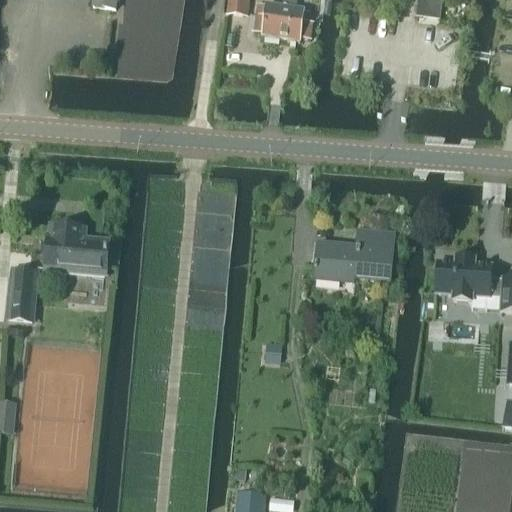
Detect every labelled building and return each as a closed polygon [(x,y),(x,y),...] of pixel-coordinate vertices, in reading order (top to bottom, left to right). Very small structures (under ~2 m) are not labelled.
[(93,0),(93,11),(115,13),(116,0),(93,0)] [(230,0),(228,17),(246,18),(248,0),(230,0)] [(257,9),(253,36),(262,37),(262,42),(298,47),(299,43),(310,44),(312,29),(306,28),(308,19),(303,19),(303,15),(295,13),(297,2),(284,0),(282,0),(281,11),(267,9),(266,11),(257,9)] [(439,0),(426,0),(423,18),(439,20),(442,0),(439,0)] [(105,281),(108,247),(84,244),(85,234),(51,231),(50,241),(48,241),(45,274),(105,281)] [(341,286),(341,282),(390,286),(394,239),(357,236),(356,252),(318,248),(315,284),(341,286)] [(455,267),(438,266),(435,298),(451,299),(451,307),(471,307),(471,313),(499,315),(499,316),(511,317),(511,283),(502,283),(502,290),(490,289),(491,270),(474,269),(474,264),(455,262),(455,267)] [(32,327),(37,278),(12,276),(8,324),(32,327)] [(0,433),(14,435),(17,401),(0,399),(0,433)] [(511,406),(507,406),(502,430),(511,432),(511,406)] [(263,511),(265,501),(237,498),(235,511),(263,511)]
